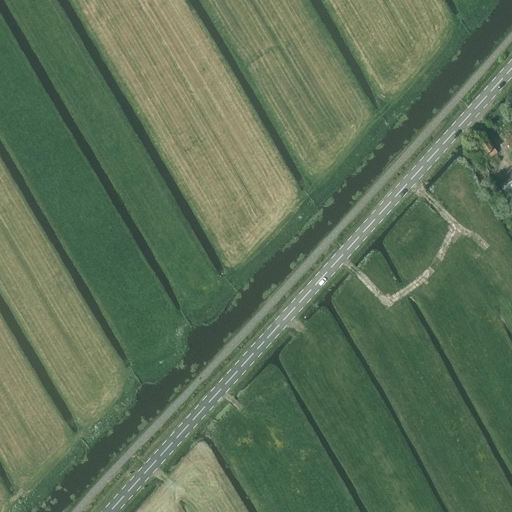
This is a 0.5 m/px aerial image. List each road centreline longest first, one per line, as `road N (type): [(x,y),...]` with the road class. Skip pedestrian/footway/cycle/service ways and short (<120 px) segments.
road 1 (primary): [(109,511),(511,68)]
road 2 (track): [(340,257),(387,303),(428,272),(455,227)]
